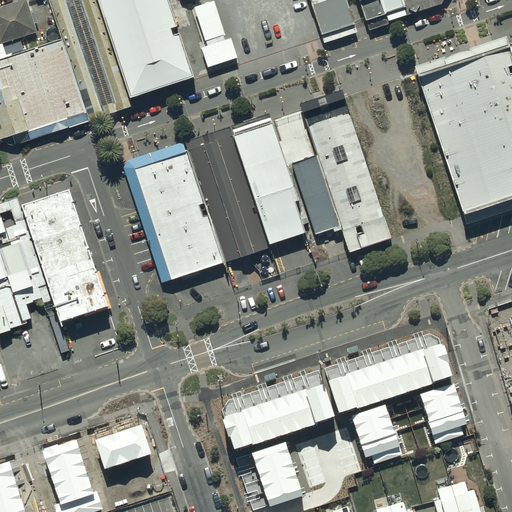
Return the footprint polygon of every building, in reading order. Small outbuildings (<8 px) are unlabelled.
[(91,111),(129,99),(95,0),(54,0),(67,39),(91,111)] [(95,0),(129,99),(193,78),(167,0),(95,0)] [(311,0),(323,36),(354,26),(345,0),(311,0)] [(387,16),(381,0),(360,0),(368,22),(387,16)] [(406,9),(403,0),(381,0),(387,16),(406,9)] [(403,0),(406,9),(432,0),(403,0)] [(0,61),(7,59),(3,47),(39,35),(28,1),(2,10),(0,3),(0,61)] [(209,69),(239,59),(232,39),(228,41),(215,2),(195,8),(208,47),(202,49),(209,69)] [(0,131),(3,140),(91,111),(67,39),(7,59),(0,61),(0,131)] [(511,53),(508,42),(417,72),(464,216),(511,199),(511,53)] [(390,241),(343,98),(300,112),(315,157),(339,231),(347,255),(390,241)] [(300,204),(273,124),(233,137),(270,249),(307,237),(297,205),(300,204)] [(270,249),(233,137),(186,153),(225,264),(270,249)] [(225,264),(186,153),(135,170),(172,281),(225,264)] [(339,231),(315,157),(292,164),(316,239),(339,231)] [(69,190),(21,206),(53,302),(60,323),(108,307),(69,190)] [(21,206),(0,213),(0,335),(26,326),(25,323),(30,321),(26,307),(41,302),(43,306),(53,302),(21,206)] [(441,345),(329,382),(339,414),(451,377),(441,345)] [(325,384),(224,418),(235,450),(336,416),(325,384)] [(420,394),(433,435),(467,424),(453,384),(420,394)] [(386,404),(352,416),(365,458),(401,446),(386,404)] [(142,424),(96,440),(105,469),(152,454),(142,424)] [(76,440),(42,451),(60,503),(53,505),(55,511),(94,511),(103,509),(97,491),(93,492),(76,440)] [(252,453),(270,507),(303,496),(286,442),(252,453)] [(26,511),(10,461),(0,463),(0,511),(26,511)] [(478,511),(472,491),(468,492),(466,483),(434,492),(436,501),(434,501),(437,511),(478,511)]
